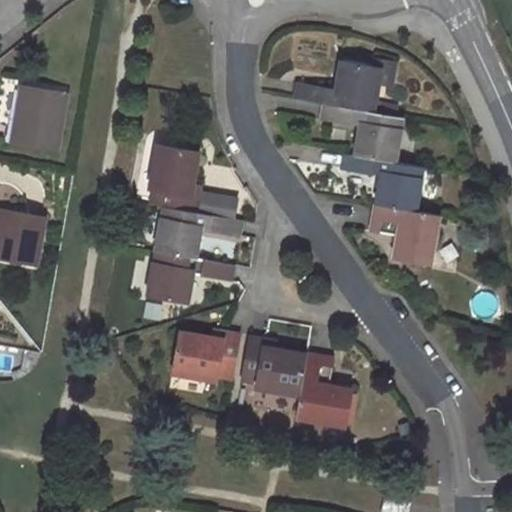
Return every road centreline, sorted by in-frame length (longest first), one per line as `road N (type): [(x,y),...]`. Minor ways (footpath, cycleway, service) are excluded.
road 1 (residential): [(281,184),(266,298),(382,317)]
road 2 (residential): [(382,317),(445,399),(459,441),(463,511)]
road 3 (residential): [(256,0),(241,52),(243,108),(281,184)]
road 4 (residential): [(281,184),(382,317)]
road 5 (secondary): [(511,128),(452,0)]
